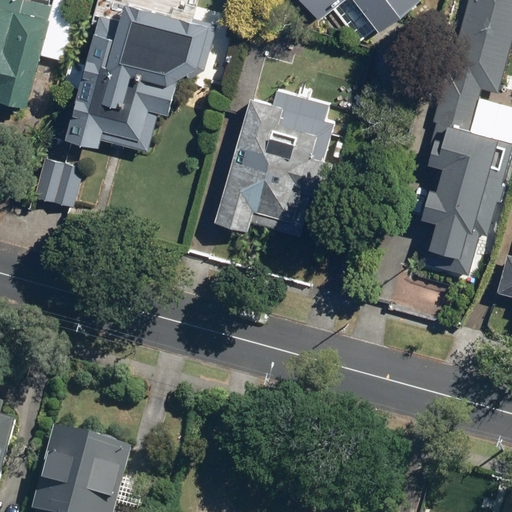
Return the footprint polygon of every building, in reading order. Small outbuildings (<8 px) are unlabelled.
[(0,0),(0,84),(0,85),(0,86),(0,96),(32,104),(45,53),(69,59),(84,0),(56,0),(56,2),(46,0),(0,0)] [(133,0),(127,24),(104,16),(74,136),(107,145),(111,129),(149,139),(156,108),(174,113),(180,84),(205,65),(216,19),(136,0),(133,0)] [(415,0),(310,0),(322,15),(332,7),(359,42),(415,0)] [(511,45),(511,0),(470,0),(429,147),(438,149),(434,161),(450,166),(443,190),(433,188),(425,216),(443,221),(431,261),(471,273),(483,231),(491,233),(511,160),(511,141),(474,130),(486,89),(499,92),(511,45)] [(337,119),(254,98),(224,215),(304,235),(314,195),(328,198),(337,160),(327,157),(337,119)] [(511,251),(500,290),(511,293),(511,251)] [(0,451),(9,416),(0,413),(0,451)] [(114,511),(132,447),(59,427),(35,511),(114,511)]
